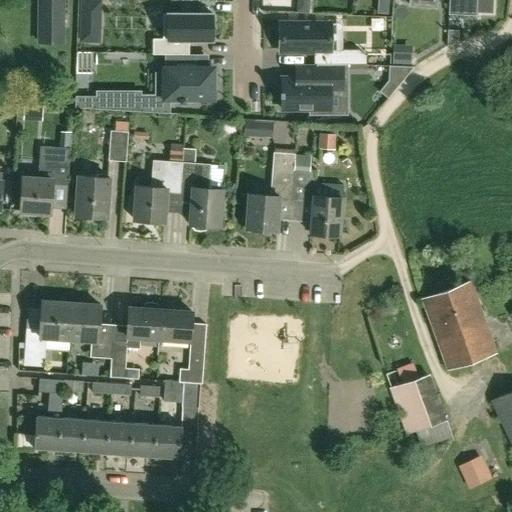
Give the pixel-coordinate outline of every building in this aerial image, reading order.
[(296,0),(296,12),(308,13),(309,0),(296,0)] [(388,14),(388,0),(379,0),(378,13),(388,14)] [(448,0),(448,14),(476,16),(476,13),(492,14),(493,0),(448,0)] [(82,15),(100,16),(100,2),(82,1),(82,15)] [(63,2),(40,2),(40,43),(63,43),(63,2)] [(152,39),(152,54),(164,55),(189,55),(189,40),(212,40),(212,14),(162,14),(162,39),(152,39)] [(362,19),(362,32),(386,32),(386,20),(362,19)] [(282,23),(282,52),(330,52),(330,23),(282,23)] [(458,30),(448,30),(447,46),(458,43),(458,30)] [(412,52),(393,51),(392,65),(411,66),(412,52)] [(164,73),(164,74),(168,74),(168,103),(170,103),(195,103),(195,98),(211,98),(211,90),(216,90),(216,69),(196,69),(196,56),(200,56),(200,55),(189,55),(164,55),(164,73)] [(310,114),(330,114),(330,90),(342,90),(342,64),(316,64),(316,66),(296,66),(296,78),(282,78),(282,109),(310,109),(310,114)] [(388,80),(397,87),(413,67),(389,66),(388,80)] [(98,109),(98,108),(98,98),(76,98),(76,96),(75,96),(75,107),(98,109)] [(139,99),(139,112),(170,114),(170,107),(156,108),(156,99),(139,99)] [(245,120),(244,135),(251,135),(252,121),(245,120)] [(266,122),(265,136),(272,137),(273,122),(266,122)] [(110,130),(108,160),(126,161),(128,132),(110,130)] [(319,134),(318,148),(334,150),(335,135),(319,134)] [(41,146),(40,159),(39,179),(24,178),(21,212),(52,214),(54,184),(69,186),(72,148),(69,148),(70,141),(63,140),(60,143),(60,147),(41,146)] [(274,153),(273,167),(271,197),(248,195),(246,229),(277,231),(280,201),(291,201),(293,169),(293,164),(294,154),(274,153)] [(178,193),(181,162),(153,160),(151,187),(136,186),(133,220),(163,222),(166,192),(178,193)] [(189,224),(192,224),(191,227),(194,230),(199,231),(203,231),(206,228),(207,225),(219,226),(222,189),(208,188),(210,164),(181,162),(178,193),(191,194),(189,224)] [(308,170),(293,169),(291,201),(312,203),(310,233),(340,235),(343,197),(344,184),(315,182),(316,170),(308,170)] [(79,176),(76,216),(107,218),(110,179),(79,176)] [(448,368),(496,350),(471,281),(423,299),(448,368)] [(26,327),(24,351),(23,370),(43,372),(46,336),(69,338),(71,302),(41,300),(39,328),(26,327)] [(71,302),(69,338),(91,340),(90,356),(111,357),(112,334),(97,333),(98,323),(100,304),(71,302)] [(126,365),(127,348),(139,348),(141,337),(159,338),(161,308),(159,308),(159,305),(155,303),(146,302),(143,304),(143,307),(129,306),(127,325),(112,324),(112,334),(112,340),(111,357),(110,363),(111,364),(110,377),(125,378),(126,365)] [(161,308),(159,338),(190,340),(192,310),(161,308)] [(179,381),(198,383),(202,383),(204,346),(189,345),(188,369),(180,368),(179,381)] [(81,374),(97,372),(95,358),(79,360),(81,374)] [(409,363),(386,372),(390,384),(413,375),(409,363)] [(429,371),(388,385),(404,433),(413,430),(419,446),(451,435),(429,371)] [(36,417),(34,449),(58,451),(61,418),(63,391),(64,380),(39,378),(38,390),(50,391),(48,412),(52,413),(52,418),(36,417)] [(64,380),(63,391),(82,392),(83,381),(64,380)] [(198,383),(179,381),(165,380),(163,391),(183,393),(181,426),(182,426),(196,427),(198,407),(196,407),(198,383)] [(112,383),(92,382),(91,392),(111,394),(112,383)] [(112,383),(111,394),(131,395),(131,384),(112,383)] [(159,386),(140,385),(139,396),(146,397),(158,397),(159,397),(159,386)] [(511,444),(511,391),(492,401),(511,444)] [(61,418),(58,451),(82,452),(85,420),(61,418)] [(109,422),(85,420),(82,452),(106,454),(109,422)] [(133,423),(109,422),(106,454),(131,456),(133,423)] [(133,423),(131,456),(155,457),(157,425),(133,423)] [(181,427),(157,425),(155,457),(179,459),(181,427)] [(467,487),(491,477),(480,453),(457,463),(467,487)]
